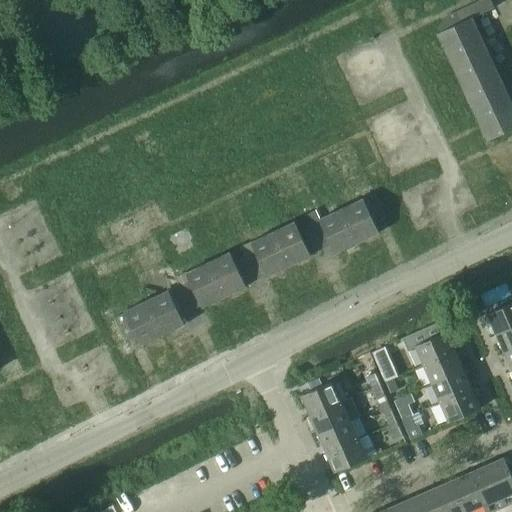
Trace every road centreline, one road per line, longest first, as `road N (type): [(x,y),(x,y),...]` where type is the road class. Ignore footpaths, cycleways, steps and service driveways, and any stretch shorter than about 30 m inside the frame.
road 1 (residential): [(462,259),(444,219),(449,173),(386,36)]
road 2 (residential): [(256,362),(344,319),(357,301),(462,259)]
road 3 (residential): [(108,433),(89,390),(52,368),(0,262)]
road 4 (residential): [(326,511),(511,422)]
road 5 (residential): [(108,433),(256,362)]
road 6 (residential): [(322,511),(256,362)]
